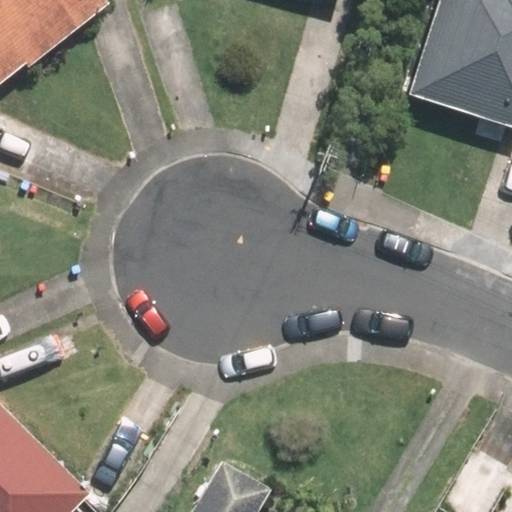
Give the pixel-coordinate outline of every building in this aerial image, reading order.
[(34,69),(51,56),(7,0),(0,0),(0,87),(30,64),(34,69)] [(123,0),(7,0),(51,56),(124,1),(123,0)] [(511,122),(511,0),(448,0),(419,92),(511,122)] [(77,511),(97,493),(0,394),(0,511),(77,511)] [(499,511),(511,491),(511,465),(475,444),(438,507),(446,511),(499,511)] [(280,485),(235,457),(201,511),(272,511),(266,508),(280,485)]
